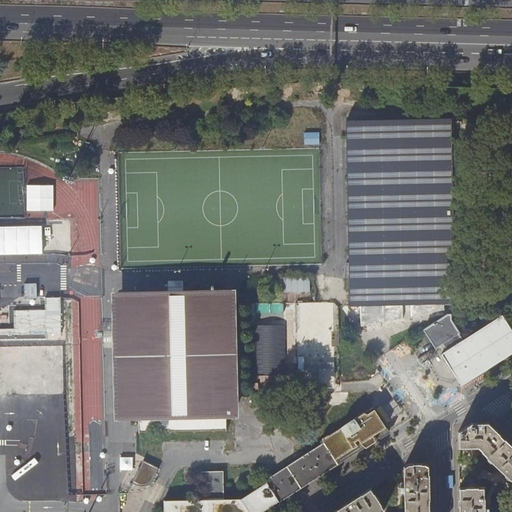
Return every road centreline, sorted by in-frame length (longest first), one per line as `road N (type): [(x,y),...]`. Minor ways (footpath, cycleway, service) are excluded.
road 1 (trunk): [(0,97),(372,42)]
road 2 (trunk): [(0,23),(372,42)]
road 3 (residential): [(303,511),(438,426)]
road 4 (trunk): [(372,42),(511,44)]
